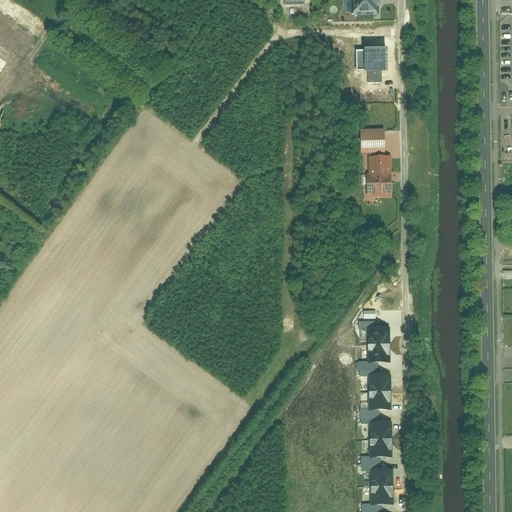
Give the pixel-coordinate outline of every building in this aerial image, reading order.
[(352,0),(353,16),(376,16),(376,8),(380,8),(380,0),(352,0)] [(384,52),(358,52),(358,75),(384,75),(384,52)] [(371,145),(384,145),(384,138),(384,131),(363,132),(363,145),(370,145),(371,145)] [(392,198),(391,157),(367,158),(368,178),(366,178),(367,198),(392,198)] [(390,328),(369,328),(370,367),(391,367),(390,328)] [(391,377),(370,378),(371,414),(392,413),(391,377)] [(392,424),(372,423),(371,457),(392,458),(392,424)] [(362,433),(362,441),(370,441),(370,433),(362,433)] [(392,470),(373,470),(373,507),(393,506),(392,470)]
